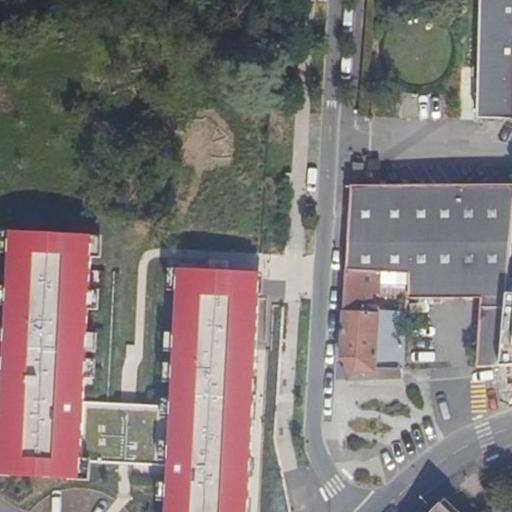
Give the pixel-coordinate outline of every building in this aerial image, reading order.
[(476,113),(511,113),(511,0),(478,0),(477,61),(473,61),(472,70),(477,77),(476,113)] [(251,147),(255,108),(194,102),(183,209),(234,215),(235,199),(265,203),(267,184),(239,182),(243,147),(251,147)] [(376,281),(389,282),(410,283),(413,283),(412,298),(467,296),(468,275),(510,279),(511,255),(511,182),(352,182),(348,268),(376,270),(376,281)] [(12,231),(0,465),(0,476),(83,480),(84,460),(87,405),(95,235),(12,231)] [(376,281),(376,270),(348,268),(343,353),(348,359),(356,369),(407,367),(409,322),(379,320),(379,313),(373,313),(372,293),(389,293),(389,282),(376,281)] [(252,511),(264,273),(179,269),(172,410),(169,464),(166,511),(252,511)] [(502,363),(509,282),(510,279),(468,275),(467,296),(485,295),(480,364),(502,363)] [(379,320),(409,322),(410,283),(389,282),(389,293),(372,293),(373,313),(379,313),(379,320)] [(511,282),(509,282),(502,363),(511,362),(511,282)] [(407,367),(356,369),(348,359),(345,362),(350,378),(407,376),(407,367)] [(172,410),(87,405),(84,460),(169,464),(172,410)] [(463,511),(448,496),(431,511),(463,511)]
